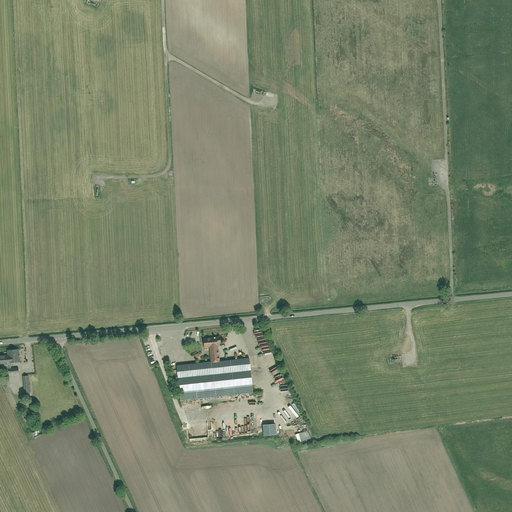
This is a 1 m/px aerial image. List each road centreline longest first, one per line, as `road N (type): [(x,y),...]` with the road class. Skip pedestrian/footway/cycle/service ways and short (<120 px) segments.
road 1 (unclassified): [(52,339),(511,295)]
road 2 (residential): [(132,511),(52,339)]
